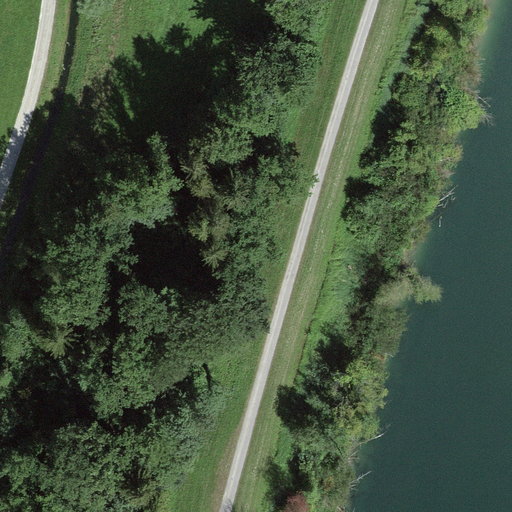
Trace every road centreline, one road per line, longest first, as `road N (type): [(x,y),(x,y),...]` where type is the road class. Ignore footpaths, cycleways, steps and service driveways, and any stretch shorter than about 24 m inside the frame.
road 1 (track): [(364,0),(264,327),(219,511)]
road 2 (track): [(0,211),(48,44),(52,0)]
